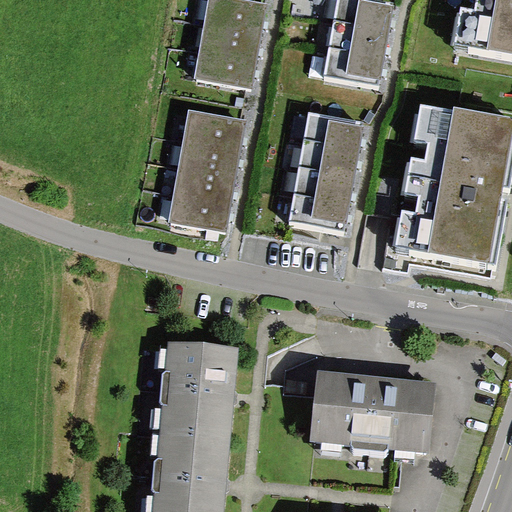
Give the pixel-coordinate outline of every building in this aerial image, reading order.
[(511,0),(485,0),(477,57),(511,62),(511,0)] [(209,5),(196,85),(250,93),(262,13),(209,5)] [(390,18),(338,10),(327,83),(378,91),(390,18)] [(420,264),(491,276),(511,151),(511,131),(444,120),(420,264)] [(188,121),(171,225),(225,233),(241,129),(188,121)] [(358,138),(309,130),(294,226),(343,234),(358,138)] [(215,511),(227,346),(165,342),(152,511),(215,511)] [(313,447),(421,455),(426,391),(318,383),(313,447)]
